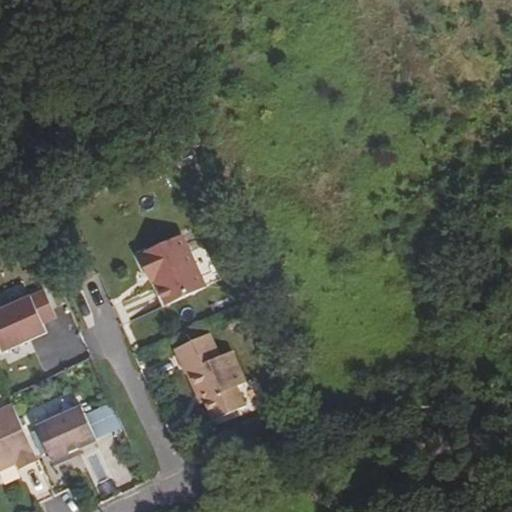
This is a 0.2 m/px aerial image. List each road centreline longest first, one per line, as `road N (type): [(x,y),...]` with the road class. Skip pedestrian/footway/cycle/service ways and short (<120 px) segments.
road 1 (track): [(511,407),(379,413),(317,428),(183,485)]
road 2 (residential): [(133,511),(183,485),(112,328)]
